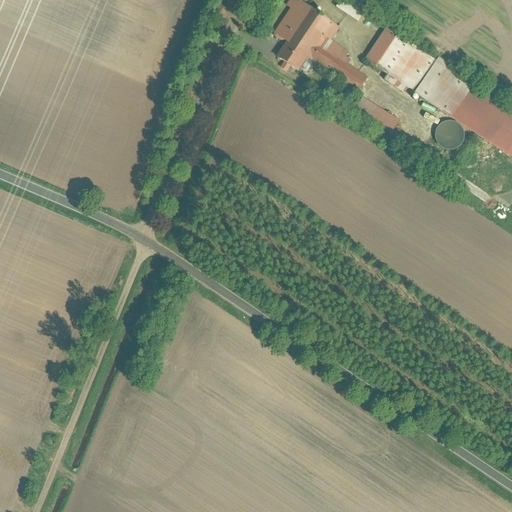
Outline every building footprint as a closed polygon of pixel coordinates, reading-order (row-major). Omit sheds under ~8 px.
[(341,26),(300,0),(288,0),(285,5),(290,9),(274,33),(286,42),(276,57),(299,72),(308,59),(358,92),(368,78),(348,65),(351,61),(345,57),(349,52),(331,41),(341,26)] [(371,3),(366,0),(340,0),(336,7),(358,22),(371,3)] [(437,60),(386,27),(365,60),(387,74),(384,80),(412,98),(414,94),(437,60)] [(438,57),(437,60),(414,94),(511,157),(511,111),(464,80),(467,75),(438,57)] [(362,112),(398,132),(405,120),(369,100),(362,112)]
